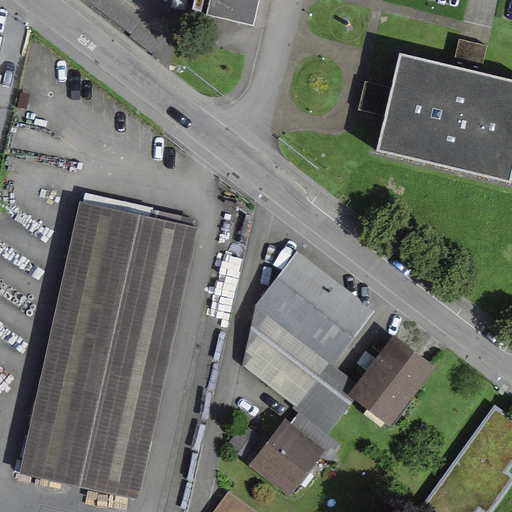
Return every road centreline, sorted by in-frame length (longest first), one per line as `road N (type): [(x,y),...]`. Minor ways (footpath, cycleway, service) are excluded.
road 1 (unknown): [(148,511),(207,238),(207,210),(196,194),(108,169),(61,191),(0,459)]
road 2 (residential): [(511,366),(36,0)]
